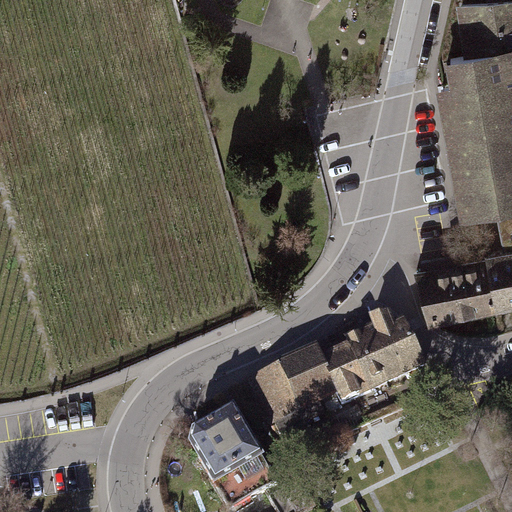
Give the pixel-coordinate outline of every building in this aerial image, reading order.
[(511,3),(455,10),(463,63),(511,54),(511,3)] [(511,54),(463,63),(447,66),(450,83),(434,86),(459,220),(496,213),(503,248),(511,245),(511,54)] [(488,251),(490,259),(499,306),(511,303),(511,245),(503,248),(488,251)] [(427,270),(417,272),(429,320),(499,306),(490,259),(442,268),(441,261),(426,264),(427,270)] [(425,365),(407,322),(397,326),(392,315),(373,323),(377,333),(347,345),(349,350),(367,388),(425,365)] [(323,361),(318,350),(246,382),(268,432),(341,400),(323,361)] [(341,400),(367,388),(349,350),(323,361),(341,400)] [(271,487),(230,407),(184,431),(225,510),(271,487)]
